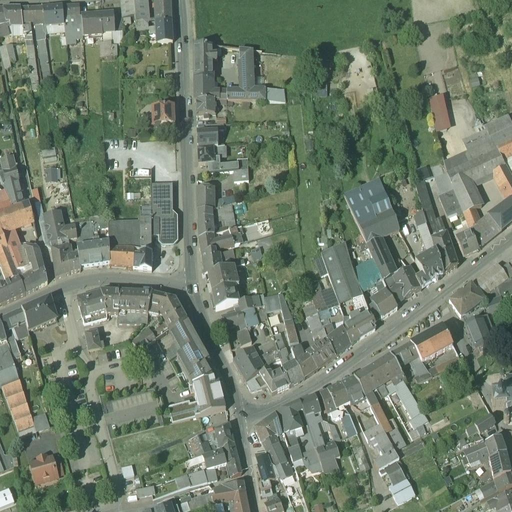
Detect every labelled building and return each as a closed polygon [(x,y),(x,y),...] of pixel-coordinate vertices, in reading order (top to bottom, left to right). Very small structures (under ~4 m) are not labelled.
[(133,0),(122,0),(120,0),(122,14),(122,19),(130,18),(135,18),(133,0)] [(145,0),(133,0),(135,18),(136,24),(147,23),(145,0)] [(170,0),(154,0),(155,3),(156,22),(156,24),(171,23),(170,0)] [(79,6),(62,7),(63,19),(69,19),(75,19),(76,29),(82,29),(81,18),(80,18),(79,6)] [(62,7),(43,9),(44,22),(45,27),(64,25),(63,19),(62,7)] [(3,8),(0,8),(0,25),(3,25),(6,25),(6,23),(9,22),(9,17),(9,8),(3,8)] [(22,26),(20,8),(9,8),(9,17),(9,22),(10,26),(22,26)] [(43,9),(20,10),(20,8),(22,26),(23,36),(26,36),(31,35),(30,22),(40,22),(44,22),(43,9)] [(122,14),(114,15),(115,33),(122,33),(122,25),(122,19),(122,14)] [(101,15),(81,17),(81,18),(82,29),(83,38),(102,36),(102,34),(101,15)] [(114,15),(101,15),(102,34),(115,33),(114,15)] [(171,23),(156,24),(156,26),(156,30),(157,37),(157,45),(172,44),(171,23)] [(70,27),(64,28),(66,42),(75,41),(74,27),(70,27)] [(4,30),(0,30),(0,38),(9,36),(7,29),(4,30)] [(111,43),(100,44),(101,58),(111,58),(111,43)] [(11,46),(0,48),(5,69),(10,68),(9,63),(14,62),(11,46)] [(212,49),(193,47),(194,80),(212,81),(213,81),(212,64),(216,64),(216,57),(212,58),(212,49)] [(265,91),(252,91),(251,53),(239,51),(240,92),(241,92),(241,103),(265,103),(265,91)] [(220,94),(212,94),(212,81),(194,80),(194,102),(196,102),(215,102),(219,102),(220,94)] [(326,87),(316,88),(317,95),(326,95),(326,87)] [(284,91),(265,91),(265,103),(285,104),(284,91)] [(240,92),(227,92),(227,94),(220,94),(219,102),(226,103),(241,103),(241,92),(240,92)] [(434,133),(448,130),(439,96),(426,99),(434,133)] [(215,102),(196,102),(197,117),(215,116),(215,102)] [(174,109),(154,110),(154,123),(147,123),(147,128),(161,128),(161,132),(168,131),(168,128),(175,127),(174,109)] [(511,130),(490,140),(491,144),(501,162),(511,157),(511,130)] [(217,133),(197,134),(197,148),(198,150),(218,148),(217,133)] [(501,162),(491,144),(458,158),(470,185),(493,175),(505,168),(501,162)] [(221,148),(213,150),(213,160),(216,160),(222,159),(221,148)] [(213,150),(198,151),(198,166),(208,165),(214,165),(213,160),(213,150)] [(458,158),(444,165),(446,176),(463,216),(473,212),(481,209),(470,185),(458,158)] [(0,163),(3,173),(0,174),(0,179),(13,210),(22,207),(20,196),(22,195),(13,160),(0,163)] [(248,161),(237,161),(237,165),(219,167),(219,174),(238,172),(248,171),(248,161)] [(415,171),(419,182),(428,179),(424,168),(415,171)] [(511,181),(505,168),(493,175),(508,203),(511,201),(511,181)] [(56,173),(47,173),(47,185),(56,185),(56,173)] [(244,175),(234,176),(234,184),(244,183),(244,175)] [(379,184),(345,199),(351,213),(362,238),(365,246),(366,249),(367,249),(380,243),(398,234),(379,184)] [(172,213),(172,186),(150,186),(151,207),(151,220),(151,237),(158,237),(159,243),(162,247),(173,247),(177,242),(177,217),(173,213),(172,213)] [(213,190),(197,191),(197,213),(212,213),(214,213),(213,202),(213,190)] [(452,192),(440,197),(442,203),(452,199),(452,197),(454,196),(452,192)] [(235,198),(213,202),(214,213),(223,210),(231,207),(236,205),(235,198)] [(511,201),(508,203),(489,217),(501,233),(511,224),(511,201)] [(29,206),(0,216),(0,231),(1,234),(2,236),(11,233),(33,225),(29,206)] [(151,220),(151,207),(140,207),(140,220),(151,220)] [(231,207),(223,210),(226,229),(227,229),(228,233),(229,233),(228,232),(235,230),(231,207)] [(473,212),(463,216),(469,232),(479,227),(479,226),(473,212)] [(212,213),(197,213),(198,224),(199,241),(212,238),(214,237),(214,233),(213,220),(212,220),(212,213)] [(421,214),(412,218),(418,231),(426,229),(422,216),(421,214)] [(429,214),(422,216),(426,229),(427,232),(428,235),(429,234),(435,232),(429,214)] [(489,217),(479,226),(479,227),(469,232),(470,234),(478,251),(501,233),(489,217)] [(60,218),(53,220),(55,232),(63,231),(60,218)] [(55,232),(53,220),(44,222),(46,230),(45,230),(47,235),(48,235),(49,239),(48,239),(49,244),(50,244),(51,251),(59,250),(58,245),(60,244),(57,239),(55,232)] [(151,220),(140,220),(140,225),(140,251),(151,250),(151,237),(151,220)] [(108,221),(97,223),(99,231),(108,230),(108,225),(108,221)] [(268,222),(257,225),(259,233),(263,236),(271,234),(268,222)] [(91,224),(74,226),(75,229),(77,242),(76,242),(77,249),(99,246),(99,240),(93,241),(92,232),(91,224)] [(108,225),(108,230),(108,245),(109,251),(128,251),(134,252),(134,253),(140,254),(140,251),(140,225),(108,225)] [(257,225),(236,230),(235,230),(228,232),(229,233),(230,238),(231,240),(231,239),(232,241),(238,239),(237,237),(248,234),(248,236),(259,233),(257,225)] [(75,229),(63,231),(63,233),(56,235),(57,238),(63,249),(66,249),(69,248),(68,243),(76,242),(77,242),(75,229)] [(226,229),(214,233),(214,237),(223,234),(228,233),(227,229),(226,229)] [(427,232),(419,235),(422,244),(431,241),(429,234),(428,235),(427,232)] [(23,266),(11,233),(2,236),(8,251),(7,251),(12,263),(16,273),(16,274),(22,272),(24,271),(23,266)] [(470,234),(455,240),(463,258),(478,251),(470,234)] [(446,235),(431,241),(435,254),(442,277),(457,268),(446,235)] [(199,241),(202,262),(216,258),(215,253),(240,246),(238,239),(232,241),(231,239),(231,240),(213,243),(212,238),(199,241)] [(362,238),(356,241),(360,249),(365,246),(362,238)] [(431,241),(422,244),(425,251),(427,252),(429,251),(431,255),(435,254),(431,241)] [(254,242),(248,244),(246,250),(247,252),(256,249),(256,246),(254,242)] [(380,243),(367,249),(368,251),(382,283),(383,285),(392,280),(394,278),(380,243)] [(99,246),(77,249),(78,256),(80,270),(90,269),(102,268),(102,267),(109,266),(109,251),(108,245),(99,246)] [(358,286),(348,260),(345,246),(320,257),(322,260),(328,277),(334,295),(358,286)] [(78,256),(72,257),(71,248),(69,248),(66,249),(70,275),(80,273),(80,270),(78,256)] [(35,249),(23,249),(29,269),(31,268),(33,274),(32,275),(39,289),(47,285),(40,256),(37,252),(35,252),(35,249)] [(51,251),(55,280),(70,275),(66,249),(63,249),(59,250),(51,251)] [(151,250),(140,251),(140,254),(134,253),(133,271),(151,272),(151,250)] [(251,252),(253,262),(262,260),(259,250),(251,252)] [(7,251),(0,254),(0,263),(1,267),(12,263),(7,251)] [(134,252),(128,251),(109,251),(109,266),(109,269),(133,271),(134,253),(134,252)] [(382,283),(368,251),(360,254),(365,266),(353,271),(358,286),(361,294),(376,287),(382,283)] [(233,254),(222,257),(224,263),(234,260),(235,260),(233,254)] [(431,255),(427,257),(426,255),(425,255),(419,258),(420,261),(415,264),(422,277),(416,281),(421,291),(442,277),(435,254),(431,255)] [(216,258),(202,262),(204,278),(207,277),(222,273),(220,257),(216,258)] [(322,260),(315,263),(321,279),(328,277),(322,260)] [(12,263),(1,267),(5,277),(16,273),(12,263)] [(497,266),(471,286),(476,293),(478,291),(485,301),(482,302),(483,303),(497,299),(511,294),(511,270),(508,265),(501,270),(497,266)] [(24,271),(22,272),(25,278),(32,275),(33,274),(31,268),(29,269),(24,271)] [(222,273),(207,277),(212,294),(234,288),(239,287),(234,270),(222,273)] [(394,278),(392,280),(383,285),(386,293),(387,295),(395,308),(403,302),(421,291),(416,281),(414,277),(409,271),(394,278)] [(16,273),(5,277),(8,284),(18,280),(16,274),(16,273)] [(39,289),(32,275),(25,278),(19,282),(26,296),(39,289)] [(8,284),(0,287),(0,307),(26,296),(19,282),(18,280),(8,284)] [(358,286),(334,295),(339,307),(352,302),(362,298),(361,294),(358,286)] [(471,286),(449,303),(460,319),(482,302),(485,301),(478,291),(476,293),(471,286)] [(234,288),(212,294),(216,311),(225,308),(238,304),(234,288)] [(119,294),(100,293),(101,296),(106,316),(109,317),(118,317),(118,314),(119,294)] [(133,294),(119,294),(118,314),(148,315),(148,314),(149,308),(152,295),(139,295),(139,294),(133,293),(133,294)] [(382,296),(380,297),(380,298),(376,300),(377,302),(367,309),(369,315),(374,325),(381,320),(381,321),(397,310),(395,308),(387,295),(386,293),(383,294),(382,296)] [(170,300),(152,295),(149,308),(160,310),(162,314),(164,318),(162,319),(164,322),(166,320),(168,324),(172,330),(172,331),(187,321),(186,320),(175,301),(173,300),(173,299),(170,298),(170,300)] [(101,296),(83,300),(82,299),(78,300),(77,302),(84,327),(106,321),(106,316),(101,296)] [(278,298),(263,301),(266,315),(281,312),(278,298)] [(362,298),(352,302),(358,315),(360,320),(369,315),(367,309),(362,298)] [(50,299),(21,312),(28,333),(57,321),(50,299)] [(500,299),(487,303),(490,315),(504,310),(500,299)] [(324,300),(313,304),(317,315),(327,311),(324,300)] [(238,304),(241,315),(242,314),(253,311),(250,301),(238,304)] [(160,310),(149,308),(148,314),(158,316),(162,314),(160,310)] [(258,326),(253,311),(242,314),(247,330),(252,328),(258,326)] [(21,312),(0,321),(0,323),(6,342),(7,344),(12,343),(15,341),(11,331),(14,330),(18,341),(29,337),(28,333),(21,312)] [(148,315),(118,314),(118,317),(117,324),(132,325),(147,324),(148,315)] [(241,315),(221,319),(225,329),(233,327),(239,326),(241,332),(238,333),(236,334),(238,339),(249,336),(247,330),(242,314),(241,315)] [(358,315),(350,319),(349,321),(351,325),(342,330),(351,347),(358,341),(375,331),(373,327),(375,326),(369,315),(360,320),(358,315)] [(481,318),(465,325),(475,349),(491,344),(485,326),(481,318)] [(350,319),(343,319),(342,330),(351,325),(349,321),(350,319)] [(187,321),(172,331),(172,330),(169,333),(172,338),(175,344),(172,346),(170,354),(166,356),(169,361),(177,357),(192,385),(214,379),(205,364),(209,361),(200,345),(190,327),(187,321)] [(168,324),(152,334),(156,341),(169,333),(172,330),(168,324)] [(495,342),(489,328),(488,328),(487,325),(485,326),(491,343),(495,342)] [(442,328),(410,346),(418,358),(422,364),(452,347),(442,328)] [(351,347),(342,330),(335,336),(343,353),(351,347)] [(97,331),(84,333),(88,351),(100,349),(97,331)] [(343,353),(335,336),(331,338),(329,331),(323,333),(324,334),(326,341),(336,358),(343,353)] [(150,332),(132,344),(138,352),(156,341),(152,334),(150,332)] [(324,334),(318,338),(323,344),(306,356),(317,372),(335,359),(326,341),(324,334)] [(287,358),(280,336),(273,338),(276,348),(281,363),(282,369),(288,366),(285,361),(287,358)] [(12,343),(7,344),(12,361),(21,358),(17,346),(13,347),(12,343)] [(0,351),(1,354),(0,353),(0,389),(1,389),(20,440),(36,434),(35,432),(32,419),(13,362),(12,362),(7,346),(0,348),(0,351)] [(410,346),(389,357),(397,369),(411,362),(418,358),(410,346)] [(276,348),(258,359),(265,371),(269,369),(276,364),(281,363),(276,348)] [(317,372),(306,356),(302,348),(299,349),(291,352),(294,362),(304,381),(317,372)] [(253,350),(233,362),(246,384),(265,371),(258,359),(253,350)] [(389,357),(372,368),(383,386),(401,375),(397,369),(389,357)] [(458,357),(427,372),(428,373),(432,380),(463,366),(458,357)] [(418,358),(411,362),(415,369),(422,365),(422,364),(418,358)] [(282,369),(283,371),(291,387),(304,381),(294,362),(288,366),(282,369)] [(422,365),(415,369),(419,377),(428,373),(427,372),(422,365)] [(372,368),(354,379),(364,397),(369,394),(371,396),(377,392),(375,390),(383,386),(372,368)] [(283,371),(272,376),(269,369),(265,371),(246,384),(251,392),(262,389),(267,388),(272,396),(291,387),(283,371)] [(419,377),(415,378),(418,386),(432,380),(428,373),(419,377)] [(417,404),(407,388),(407,389),(403,381),(405,380),(401,375),(383,386),(384,389),(392,384),(397,391),(395,392),(406,411),(417,404)] [(214,379),(192,385),(197,405),(200,417),(208,415),(226,410),(217,378),(214,379)] [(354,379),(341,385),(350,405),(350,406),(351,405),(352,408),(357,406),(357,405),(366,401),(364,397),(354,379)] [(511,379),(511,380),(511,382),(505,383),(504,381),(501,381),(499,383),(500,386),(502,387),(503,393),(503,394),(500,394),(501,396),(492,397),(491,397),(491,398),(492,410),(493,411),(502,410),(502,412),(505,412),(506,419),(504,419),(503,423),(506,425),(509,424),(509,421),(511,421),(511,379)] [(341,385),(327,392),(336,412),(344,408),(350,405),(341,385)] [(336,412),(327,392),(320,395),(328,417),(331,416),(336,413),(336,412)] [(387,424),(378,406),(376,404),(371,396),(369,394),(364,397),(366,401),(370,408),(371,410),(379,427),(384,436),(384,437),(395,431),(397,430),(392,421),(387,424)] [(314,397),(299,403),(302,411),(305,419),(311,416),(320,413),(314,397)] [(189,401),(168,406),(173,424),(200,417),(197,405),(191,407),(189,401)] [(366,401),(357,405),(357,406),(352,408),(360,413),(370,408),(366,401)] [(299,403),(293,406),(296,414),(302,411),(299,403)] [(417,404),(406,411),(412,419),(413,420),(423,414),(417,404)] [(293,406),(275,413),(275,415),(282,435),(282,436),(284,435),(295,432),(301,430),(296,414),(293,406)] [(344,408),(336,412),(336,413),(336,414),(343,415),(349,417),(344,408)] [(275,415),(255,429),(262,444),(273,438),(275,437),(279,435),(282,435),(275,415)] [(349,417),(343,415),(342,419),(342,421),(344,426),(342,427),(344,432),(346,431),(349,439),(357,436),(349,417)] [(43,416),(32,419),(35,432),(47,429),(43,416)] [(314,421),(311,416),(305,419),(307,422),(306,423),(310,433),(317,431),(314,421)] [(490,418),(474,428),(478,433),(480,436),(495,427),(490,418)] [(229,425),(215,431),(219,449),(222,449),(234,444),(229,425)] [(339,443),(333,427),(328,426),(334,442),(335,445),(339,443)] [(379,427),(369,432),(373,441),(384,436),(379,427)] [(474,428),(466,433),(468,438),(478,433),(474,428)] [(321,442),(317,431),(310,433),(316,450),(315,450),(320,464),(327,462),(322,449),(322,447),(321,442)] [(395,431),(384,437),(394,454),(404,448),(395,431)] [(373,441),(369,432),(364,435),(368,444),(373,441)] [(384,437),(384,436),(373,441),(368,444),(369,447),(376,443),(382,454),(380,455),(383,460),(391,456),(394,454),(384,437)] [(292,439),(291,437),(285,439),(285,441),(293,463),(301,460),(302,462),(305,461),(303,455),(301,455),(295,438),(292,439)] [(197,438),(190,441),(196,458),(202,456),(202,455),(211,452),(207,443),(200,445),(197,438)] [(291,474),(276,440),(273,438),(262,444),(265,451),(272,466),(276,469),(280,480),(291,474)] [(421,440),(394,454),(397,460),(398,462),(399,462),(425,448),(421,440)] [(500,440),(485,445),(487,451),(490,461),(506,455),(500,440)] [(334,442),(322,447),(322,449),(327,462),(320,464),(324,475),(340,473),(335,461),(340,459),(335,445),(334,442)] [(234,444),(222,449),(227,463),(228,463),(238,459),(234,444)] [(471,444),(461,449),(466,459),(467,459),(476,455),(471,444)] [(0,445),(0,474),(14,469),(12,457),(4,456),(0,445)] [(361,448),(353,451),(361,474),(368,471),(366,466),(368,465),(361,448)] [(315,450),(310,452),(314,466),(320,464),(315,450)] [(222,451),(203,457),(206,469),(214,468),(226,465),(222,451)] [(272,466),(265,451),(254,453),(261,483),(260,484),(263,498),(266,497),(273,495),(269,483),(280,480),(276,469),(272,466)] [(487,451),(480,454),(483,464),(489,461),(490,461),(487,451)] [(310,452),(303,455),(305,461),(306,464),(308,463),(309,467),(314,466),(310,452)] [(391,456),(384,459),(388,465),(397,460),(394,454),(391,456)] [(476,455),(467,459),(469,465),(479,460),(481,465),(483,464),(480,454),(476,455)] [(490,461),(489,461),(494,482),(510,475),(506,455),(490,461)] [(383,460),(374,465),(379,474),(396,464),(396,465),(399,463),(399,462),(398,462),(397,460),(388,465),(384,459),(391,456),(383,460)] [(198,458),(188,462),(190,468),(200,464),(198,458)] [(58,459),(51,461),(55,473),(61,470),(58,459)] [(238,459),(228,463),(231,477),(241,474),(238,459)] [(46,460),(38,462),(39,464),(31,467),(36,483),(63,476),(61,470),(55,473),(51,461),(46,462),(46,460)] [(399,463),(396,465),(396,464),(379,474),(381,478),(386,475),(393,489),(406,482),(409,480),(399,463)] [(131,467),(121,470),(124,480),(134,477),(131,467)] [(215,470),(208,471),(203,472),(207,483),(217,480),(215,470)] [(203,472),(186,477),(189,488),(207,483),(203,472)] [(494,482),(481,489),(481,490),(479,491),(484,501),(498,493),(511,487),(511,481),(510,475),(494,482)] [(189,488),(186,477),(175,480),(179,492),(189,488)] [(393,489),(389,491),(398,507),(415,498),(406,482),(393,489)] [(243,483),(221,487),(213,490),(215,498),(245,493),(243,483)] [(154,489),(136,492),(137,499),(155,496),(154,489)] [(0,510),(14,505),(9,492),(0,495),(0,510)] [(215,498),(211,498),(213,506),(219,505),(222,505),(224,505),(229,504),(230,509),(232,509),(234,509),(234,511),(248,511),(245,493),(215,498)] [(511,493),(493,501),(496,509),(495,509),(496,511),(504,511),(511,508),(511,493)] [(273,495),(266,497),(268,503),(273,501),(273,502),(278,500),(276,494),(273,495)] [(190,497),(180,500),(182,506),(187,505),(187,504),(192,503),(190,497)] [(211,498),(198,501),(203,508),(213,506),(211,498)] [(282,511),(278,500),(273,502),(273,501),(268,503),(265,504),(267,511),(282,511)] [(192,503),(187,504),(187,505),(189,511),(190,511),(203,508),(198,501),(192,503)] [(493,501),(487,504),(490,511),(495,509),(496,509),(493,501)]
